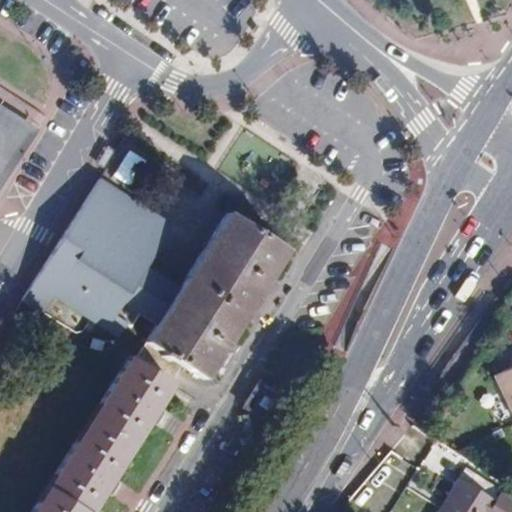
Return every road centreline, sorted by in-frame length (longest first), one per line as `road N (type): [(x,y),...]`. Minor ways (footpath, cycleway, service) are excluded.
road 1 (residential): [(249,66),(365,142),(370,167),(157,511)]
road 2 (secondary): [(457,168),(364,366),(283,511)]
road 3 (secondary): [(322,511),(451,275),(504,198)]
road 4 (residential): [(9,260),(130,54)]
road 5 (residential): [(313,0),(457,168)]
road 6 (residential): [(486,117),(449,83),(317,0)]
road 7 (residential): [(130,54),(179,82),(219,85),(249,66)]
